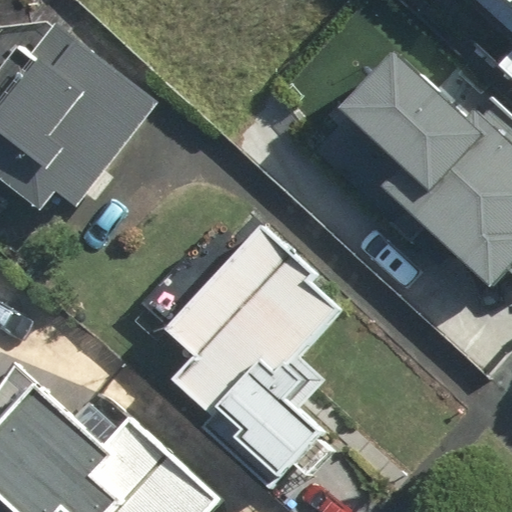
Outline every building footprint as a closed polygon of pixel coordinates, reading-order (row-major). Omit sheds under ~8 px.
[(511,0),(488,0),(511,22),(511,67),(511,68),(511,0)] [(47,56),(13,28),(0,43),(0,158),(61,210),(74,194),(91,208),(179,101),(78,18),(47,56)] [(472,112),(404,47),(349,106),(409,163),(389,185),(467,258),(487,237),(511,260),(511,115),(489,94),(472,112)] [(272,224),(182,324),(209,349),(186,375),(206,393),(192,409),(283,490),(335,431),(315,413),(340,384),(308,355),(353,305),(326,280),(330,276),(272,224)] [(124,442),(53,381),(0,438),(0,500),(12,511),(226,511),(236,502),(145,418),(124,442)]
